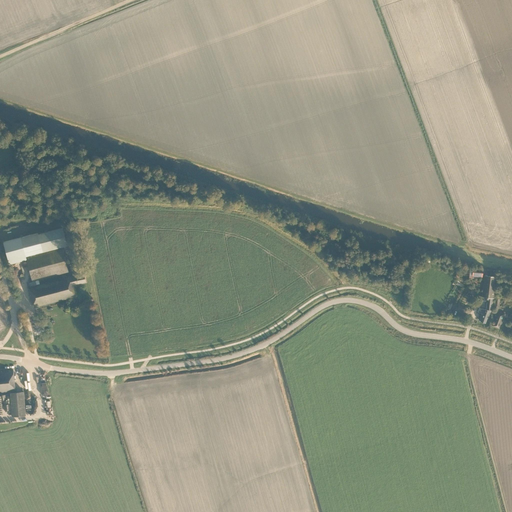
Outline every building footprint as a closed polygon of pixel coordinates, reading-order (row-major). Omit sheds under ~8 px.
[(86,282),(84,274),(65,279),(65,278),(40,284),(39,279),(68,271),(62,248),(43,253),(35,255),(35,254),(43,252),(67,245),(62,227),(38,234),(38,232),(21,237),(3,241),(9,264),(26,259),(32,281),(35,280),(36,285),(29,287),(34,307),(76,296),(73,284),(86,282)] [(482,271),(477,270),(477,272),(473,271),(472,276),(482,279),(483,274),(482,274),(482,271)] [(481,297),(487,297),(485,309),(488,310),(487,311),(483,309),(480,318),(481,318),(480,321),(485,322),(487,317),(488,317),(490,311),(491,311),(493,299),(493,298),(494,298),(496,276),(484,275),(481,297)] [(505,313),(497,310),(493,321),(494,321),(493,325),(498,327),(501,321),(502,322),(505,313)] [(16,391),(14,370),(0,371),(0,392),(6,392),(16,391)] [(26,415),(24,391),(9,392),(12,416),(26,415)]
